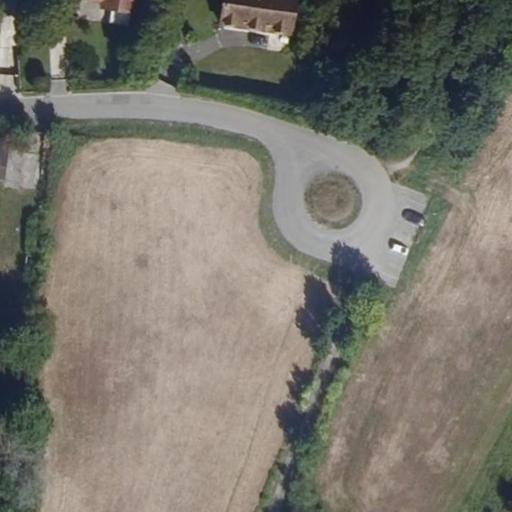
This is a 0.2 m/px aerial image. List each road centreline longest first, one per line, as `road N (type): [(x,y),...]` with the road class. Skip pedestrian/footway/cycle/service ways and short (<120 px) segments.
road 1 (residential): [(0,108),(126,100),(189,108),(264,127),(288,140),(305,164)]
road 2 (track): [(277,511),(350,278),(354,239)]
road 3 (residential): [(318,157),(347,157),(371,175),(374,218),(354,239),(325,243),(300,230),(289,188),(305,164)]
road 4 (track): [(371,175),(409,159),(510,0)]
